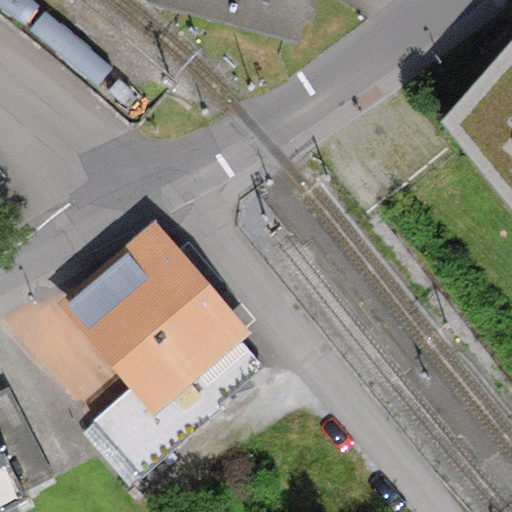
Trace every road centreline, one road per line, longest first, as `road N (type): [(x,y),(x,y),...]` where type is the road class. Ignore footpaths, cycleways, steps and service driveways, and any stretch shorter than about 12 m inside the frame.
road 1 (residential): [(435,511),(179,181)]
road 2 (residential): [(443,0),(261,133),(179,181)]
road 3 (residential): [(0,85),(147,197)]
road 4 (residential): [(147,197),(0,271)]
